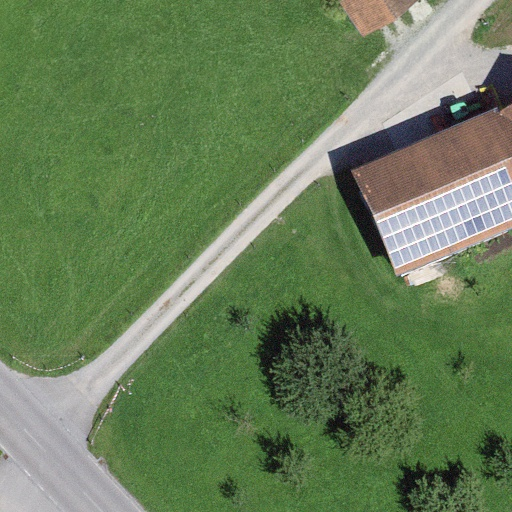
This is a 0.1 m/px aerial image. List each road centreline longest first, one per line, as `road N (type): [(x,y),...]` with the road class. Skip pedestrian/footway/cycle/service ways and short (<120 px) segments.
road 1 (track): [(34,439),(480,0)]
road 2 (tertiary): [(0,402),(102,511)]
